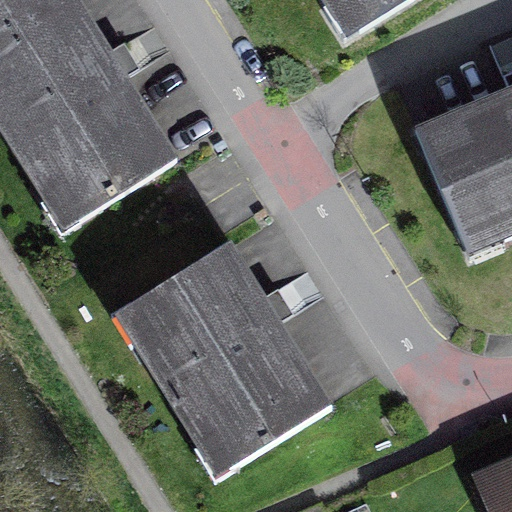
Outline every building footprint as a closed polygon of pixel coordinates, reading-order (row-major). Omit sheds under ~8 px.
[(0,0),(0,50),(75,4),(72,0),(0,0)] [(323,0),(348,40),(411,0),(323,0)] [(75,4),(0,50),(0,128),(65,234),(176,165),(75,4)] [(511,237),(511,95),(419,135),(470,255),(511,237)] [(229,250),(119,318),(219,479),(329,411),(229,250)] [(511,511),(511,470),(483,482),(495,511),(511,511)]
